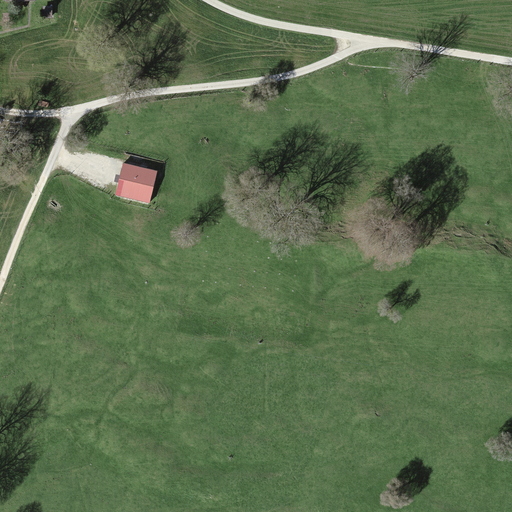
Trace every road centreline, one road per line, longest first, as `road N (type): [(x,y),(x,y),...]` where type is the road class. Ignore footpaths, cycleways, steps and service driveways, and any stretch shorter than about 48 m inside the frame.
road 1 (track): [(0,283),(78,114),(104,99),(273,82),(310,72),(357,42)]
road 2 (track): [(197,0),(245,21),(511,65)]
